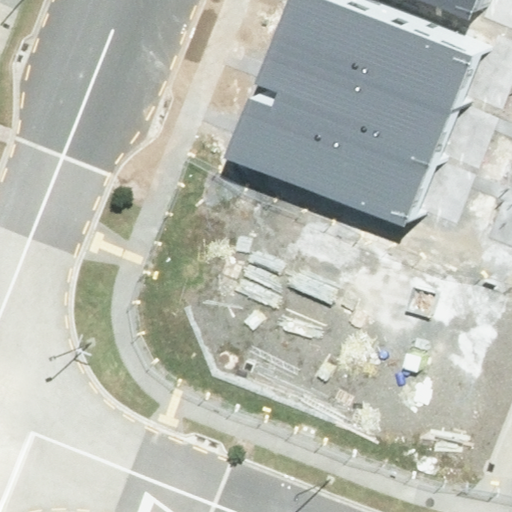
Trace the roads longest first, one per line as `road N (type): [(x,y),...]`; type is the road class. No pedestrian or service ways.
road 1 (residential): [(0,211),(83,0)]
road 2 (residential): [(0,437),(202,511)]
